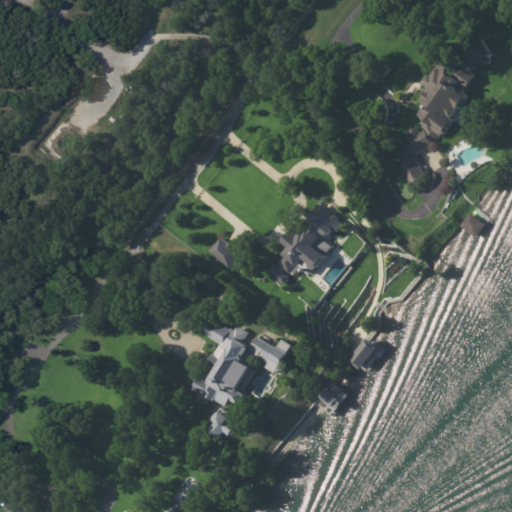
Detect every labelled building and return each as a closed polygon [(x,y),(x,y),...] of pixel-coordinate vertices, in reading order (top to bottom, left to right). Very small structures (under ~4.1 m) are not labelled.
[(461,107),(452,118),(455,120),(443,136),(437,132),(432,141),(434,144),(418,155),(417,160),(427,177),(412,186),(402,167),(404,166),(397,152),(409,145),(408,142),(412,139),(410,134),(410,130),(414,127),(418,128),(421,133),(427,129),(425,127),(422,124),(425,119),(420,115),(428,105),(423,102),(425,98),(424,97),(431,88),(427,84),(426,80),(429,76),(433,75),(438,68),(442,71),(443,70),(436,65),(443,56),(451,63),(471,52),(469,47),(483,39),(493,56),(491,58),(492,60),(491,64),(488,66),(486,66),(483,63),(482,64),(483,66),(474,71),(473,68),(469,70),(477,76),(468,89),(467,88),(463,93),(468,97),(461,107)] [(62,122),(83,141),(62,163),(41,144),(61,121),(62,122)] [(334,216),(339,219),(338,221),(344,225),(337,233),(332,230),(327,236),(328,237),(326,239),(329,242),(319,254),(321,255),(312,266),(310,265),(303,274),(298,270),(294,275),(290,272),(289,273),(287,271),(285,273),(289,277),(283,284),(270,274),(276,267),(279,270),(281,266),(280,265),(286,258),(283,256),(289,249),(282,243),(285,240),(275,231),(282,223),(293,232),(296,229),(302,233),(304,234),(308,229),(310,231),(314,227),(308,222),(314,214),(316,215),(322,207),(334,216)] [(459,226),(473,237),(484,223),(469,212),(459,226)] [(226,243),(242,256),(231,269),(211,253),(222,239),(226,243)] [(218,322),(232,331),(232,330),(236,332),(238,329),(240,330),(241,329),(250,334),(243,345),(248,348),(251,343),(254,346),(259,338),(278,349),(279,347),(280,348),(284,340),(294,346),(277,375),(268,369),(270,365),(255,355),(249,365),(252,367),(238,391),(246,396),(240,406),(230,401),(226,407),(216,401),(215,402),(206,397),(207,396),(194,388),(201,378),(208,383),(222,360),(215,356),(221,345),(200,332),(209,317),(218,322)] [(360,369),(378,349),(367,339),(349,358),(360,369)] [(210,356),(218,361),(214,367),(206,362),(210,356)] [(229,416),(232,413),(239,418),(233,424),(234,425),(234,429),(236,430),(232,436),(229,434),(228,436),(224,433),(218,440),(207,432),(214,423),(211,420),(219,411),(227,419),(229,416)] [(15,511),(21,502),(38,511),(15,511)]
